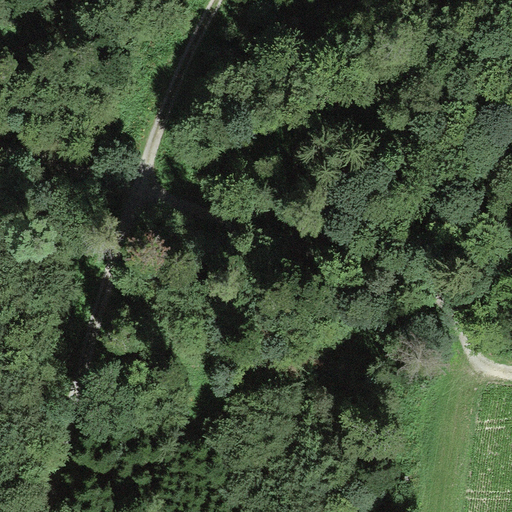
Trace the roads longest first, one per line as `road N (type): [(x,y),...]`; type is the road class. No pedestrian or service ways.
road 1 (track): [(139,187),(424,283),(463,310),(472,370),(511,372)]
road 2 (track): [(44,511),(139,187)]
road 3 (track): [(139,187),(165,101),(210,0)]
road 4 (track): [(0,150),(139,187)]
